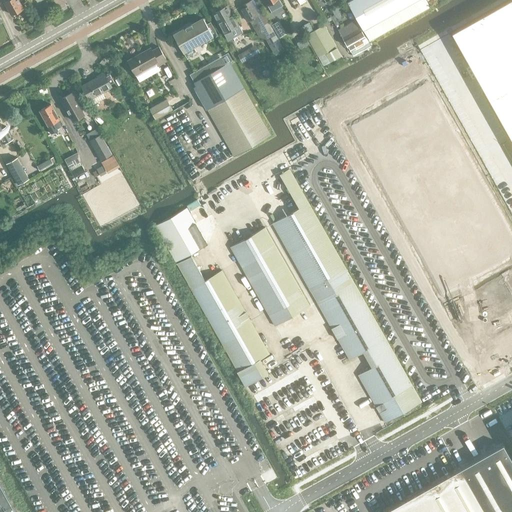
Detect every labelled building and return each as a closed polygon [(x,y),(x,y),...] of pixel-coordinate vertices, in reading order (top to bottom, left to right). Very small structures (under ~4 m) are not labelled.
[(5,0),(4,1),(11,14),(17,11),(23,8),(18,0),(5,0)] [(430,7),(426,0),(349,0),(347,1),(370,41),(430,7)] [(511,0),(508,0),(451,32),(511,140),(511,0)] [(248,21),(249,20),(258,15),(250,1),(242,5),(243,7),(241,9),(248,21)] [(212,13),(217,22),(223,32),(238,24),(227,4),(212,13)] [(173,33),(183,51),(212,35),(211,34),(202,17),(173,33)] [(280,36),(286,33),(278,19),(272,23),(280,36)] [(350,52),(364,44),(369,42),(366,37),(366,38),(355,20),(338,29),(350,52)] [(318,57),(336,47),(336,46),(324,25),(313,31),(308,22),(300,26),(318,57)] [(259,51),(255,44),(238,55),(242,62),(259,51)] [(157,67),(167,61),(159,46),(152,50),(151,48),(127,60),(135,75),(155,64),(157,67)] [(288,167),(229,62),(192,83),(251,188),(278,173),(288,167)] [(110,74),(106,76),(104,73),(81,86),(89,100),(113,88),(111,84),(114,82),(110,74)] [(377,104),(342,124),(404,235),(407,240),(444,306),(445,306),(498,276),(511,268),(511,225),(500,205),(428,76),(384,100),(383,101),(378,104),(377,104)] [(60,99),(74,122),(85,115),(71,91),(60,99)] [(154,119),(172,108),(166,98),(148,108),(154,119)] [(39,110),(48,126),(51,124),(54,129),(62,125),(59,119),(51,104),(39,110)] [(0,143),(2,148),(6,146),(5,143),(13,138),(6,126),(3,127),(0,121),(0,143)] [(101,160),(112,154),(100,133),(89,140),(101,160)] [(106,170),(117,163),(112,155),(101,161),(106,170)] [(6,163),(18,184),(29,178),(17,157),(6,163)] [(53,163),(50,158),(36,165),(39,171),(53,163)] [(74,177),(85,171),(81,164),(70,171),(74,177)] [(97,169),(92,172),(95,177),(99,174),(100,175),(106,172),(103,166),(97,169)] [(357,375),(385,423),(422,402),(288,167),(278,173),(298,207),(271,223),(349,360),(363,352),(371,367),(357,375)] [(164,241),(175,261),(207,243),(187,207),(155,226),(165,241),(164,241)] [(275,326),(310,306),(265,226),(230,247),(275,326)] [(237,372),(244,385),(267,372),(260,358),(269,353),(222,270),(204,279),(190,255),(176,263),(238,371),(237,372)] [(496,441),(504,436),(495,418),(486,423),(496,441)] [(460,468),(383,511),(511,511),(511,460),(503,444),(460,468)] [(0,511),(16,511),(0,483),(0,511)]
